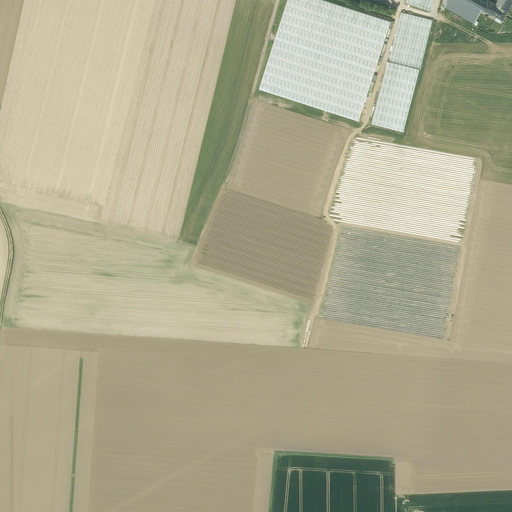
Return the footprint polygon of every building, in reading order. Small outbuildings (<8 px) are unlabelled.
[(287,0),(259,88),(358,120),(390,21),(323,0),(287,0)] [(406,0),(405,3),(430,11),(433,0),(406,0)] [(445,0),(444,7),(453,11),(456,4),(448,0),(445,0)] [(448,0),(456,4),(478,16),(481,9),(464,0),(448,0)] [(464,0),(481,9),(485,2),(480,0),(464,0)] [(488,0),(486,0),(485,2),(481,9),(502,21),(508,11),(497,5),(488,0)] [(511,0),(499,0),(497,5),(508,11),(511,3),(511,0)] [(478,16),(456,4),(453,11),(474,23),(478,16)] [(419,69),(420,69),(432,20),(401,12),(388,62),(419,69)] [(372,123),(403,131),(419,69),(388,62),(387,61),(372,123)]
